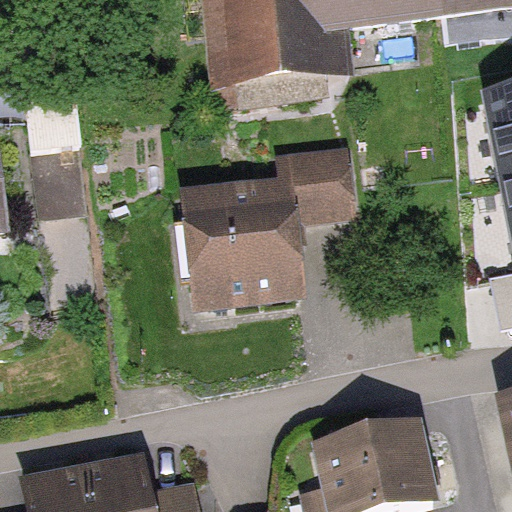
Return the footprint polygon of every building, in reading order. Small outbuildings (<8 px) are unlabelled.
[(12,0),(0,0),(0,26),(16,25),(12,0)] [(511,21),(511,0),(208,0),(221,96),(357,79),(352,41),(511,21)] [(73,78),(23,83),(32,158),(82,153),(73,78)] [(511,107),(490,112),(506,190),(511,188),(511,107)] [(0,154),(0,218),(8,218),(0,154)] [(287,192),(184,199),(192,319),(312,311),(307,229),(362,225),(358,159),(285,164),(287,192)] [(511,284),(492,289),(502,336),(511,333),(511,284)] [(453,511),(437,435),(321,460),(327,487),(306,492),(309,511),(453,511)] [(145,466),(29,491),(33,511),(201,511),(198,495),(154,505),(145,466)]
